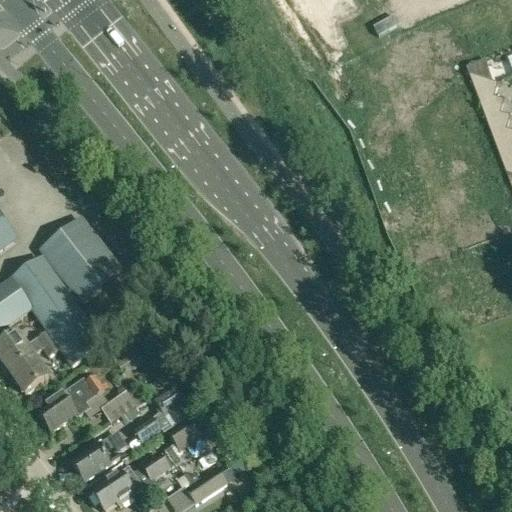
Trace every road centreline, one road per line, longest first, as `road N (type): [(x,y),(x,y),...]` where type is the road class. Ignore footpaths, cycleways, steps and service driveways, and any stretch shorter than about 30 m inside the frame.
road 1 (primary): [(6,0),(203,238),(390,511)]
road 2 (primary): [(455,511),(269,233),(74,0)]
road 3 (residential): [(404,0),(402,27),(441,141),(478,185),(511,273)]
